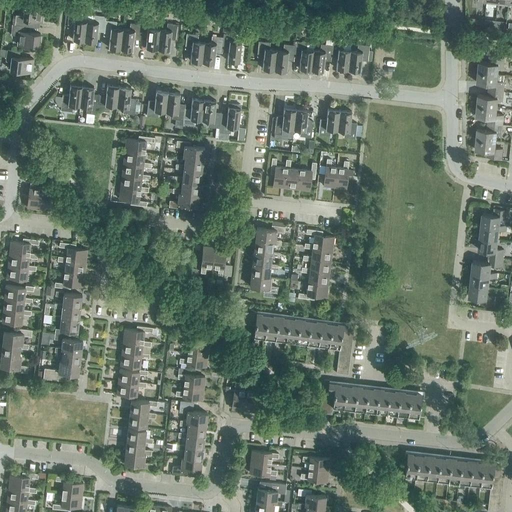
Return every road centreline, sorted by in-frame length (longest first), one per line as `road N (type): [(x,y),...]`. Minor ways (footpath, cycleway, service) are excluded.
road 1 (residential): [(220,495),(228,432),(244,426),(428,439)]
road 2 (residential): [(220,495),(139,488),(86,460),(0,451)]
road 3 (residential): [(152,307),(102,302),(106,247),(89,229),(6,214)]
road 4 (residential): [(511,329),(451,323),(469,178)]
road 5 (residential): [(63,65),(257,83)]
road 6 (residential): [(257,83),(450,100)]
road 7 (residential): [(428,439),(433,385),(369,371),(372,328)]
